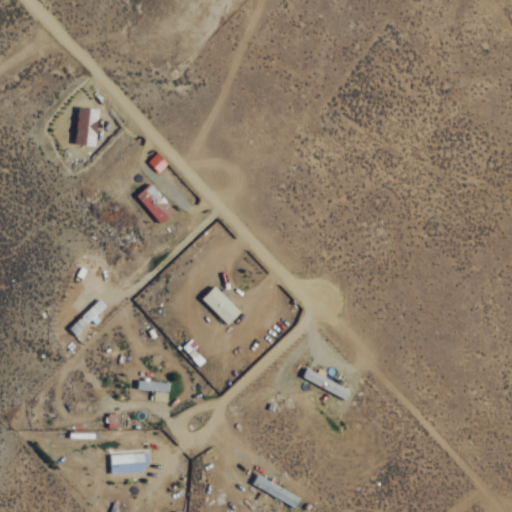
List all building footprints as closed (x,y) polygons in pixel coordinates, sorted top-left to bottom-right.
[(94,109),(73,106),(68,143),(89,146),(94,109)] [(170,210),(144,182),(130,196),(155,224),(170,210)] [(235,312),(209,284),(196,297),(222,325),(235,312)] [(295,379),(342,398),(346,388),(299,370),(295,379)] [(164,383),(133,379),(132,389),(153,392),(152,400),(162,401),(164,383)] [(140,472),(139,453),(105,454),(106,473),(140,472)] [(246,483),(289,507),(294,498),(251,474),(246,483)]
